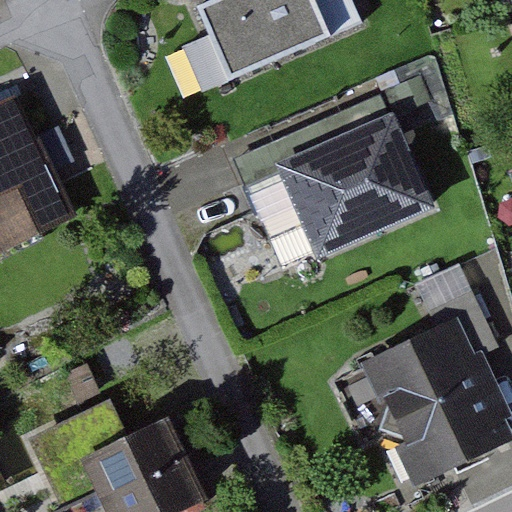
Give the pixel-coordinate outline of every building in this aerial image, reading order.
[(324,0),(224,0),(202,9),(232,82),(340,38),(324,0)] [(0,243),(5,253),(87,213),(29,96),(0,110),(0,243)] [(403,115),(287,165),(329,263),(445,213),(403,115)] [(511,419),(467,317),(373,358),(430,488),(511,452),(511,419)] [(201,511),(210,508),(172,423),(86,462),(108,511),(201,511)]
